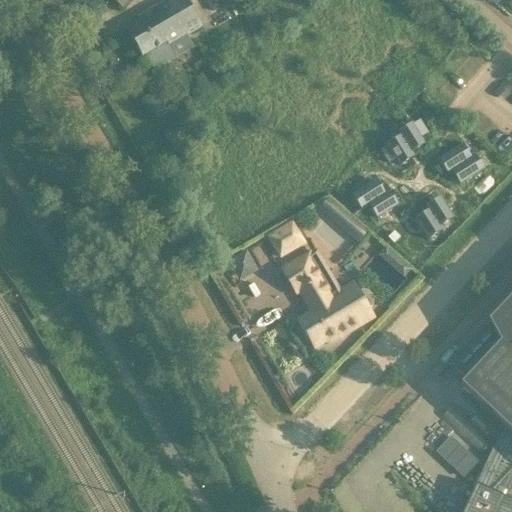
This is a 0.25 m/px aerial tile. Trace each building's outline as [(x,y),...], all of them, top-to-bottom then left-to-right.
[(111,0),(122,9),(130,0),(111,0)] [(149,17),(126,31),(141,58),(146,56),(152,66),(172,54),(168,47),(201,29),(184,0),(170,0),(147,14),(149,17)] [(191,0),(199,16),(229,2),(227,0),(191,0)] [(411,124),(397,133),(399,138),(400,137),(411,154),(418,150),(425,145),(411,124)] [(393,142),(386,146),(399,167),(414,158),(411,154),(400,137),(399,138),(393,142)] [(462,145),(438,161),(447,175),(451,173),(451,172),(471,159),(466,152),(462,145)] [(471,159),(451,172),(451,173),(455,180),(459,186),(484,171),(475,156),(471,159)] [(376,181),(351,197),(361,211),(368,207),(367,206),(385,195),(384,195),(380,188),(376,181)] [(385,195),(367,206),(368,207),(372,213),(376,220),(397,207),(388,192),(384,195),(385,195)] [(439,198),(425,207),(427,212),(428,211),(439,228),(446,224),(453,219),(439,198)] [(421,216),(414,220),(427,241),(442,232),(439,228),(428,211),(427,212),(421,216)] [(281,260),(308,243),(293,219),(266,237),(281,260)] [(239,283),(260,271),(248,250),(227,262),(239,283)] [(334,297),(309,255),(282,271),(308,317),(297,323),(313,350),(339,335),(341,339),(373,319),(368,310),(371,308),(372,304),(373,300),(371,296),(368,293),(365,292),(361,292),(357,293),(353,285),(334,297)] [(503,429),(463,511),(511,511),(511,297),(487,324),(453,362),(469,377),(460,388),(503,429)]
